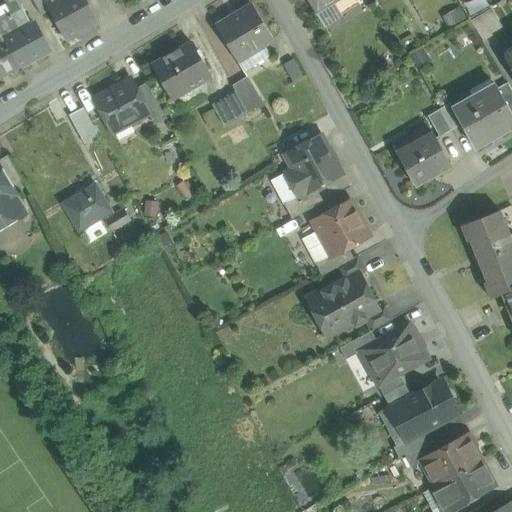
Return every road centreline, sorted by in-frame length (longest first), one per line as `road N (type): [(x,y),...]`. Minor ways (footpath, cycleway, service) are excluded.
road 1 (residential): [(279,0),(407,240)]
road 2 (residential): [(407,240),(511,438)]
road 3 (residential): [(0,110),(182,0)]
road 4 (residential): [(407,240),(511,166)]
